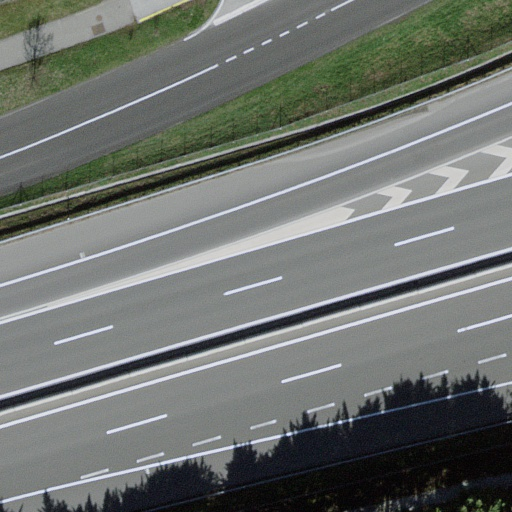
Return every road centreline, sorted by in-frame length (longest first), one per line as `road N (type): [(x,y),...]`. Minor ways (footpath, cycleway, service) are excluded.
road 1 (motorway): [(511,116),(0,321)]
road 2 (motorway): [(511,209),(0,358)]
road 3 (motorway): [(0,465),(511,317)]
road 4 (unclassified): [(348,0),(0,153)]
